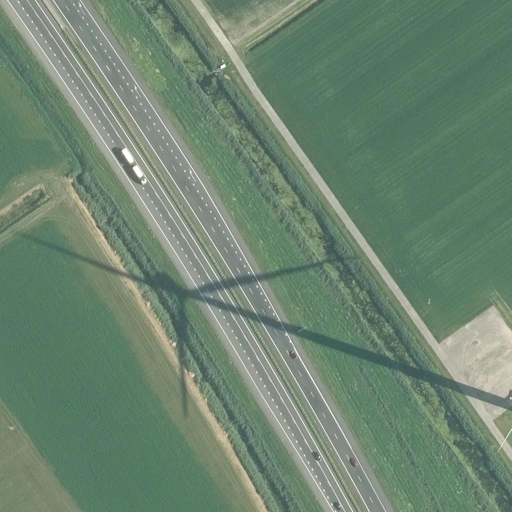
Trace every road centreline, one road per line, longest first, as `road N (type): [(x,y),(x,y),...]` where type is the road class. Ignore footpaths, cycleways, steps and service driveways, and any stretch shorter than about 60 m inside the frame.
road 1 (motorway): [(26,0),(164,206),(344,511)]
road 2 (motorway): [(374,511),(213,230),(61,0)]
